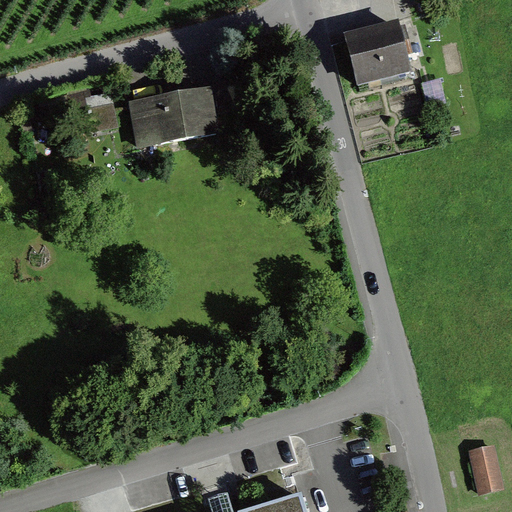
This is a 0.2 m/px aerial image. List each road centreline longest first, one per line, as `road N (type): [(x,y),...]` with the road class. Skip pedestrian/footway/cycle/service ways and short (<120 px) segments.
road 1 (residential): [(407,372),(335,405),(0,485)]
road 2 (residential): [(308,7),(407,372)]
road 3 (residential): [(308,7),(0,90)]
road 4 (residential): [(407,372),(430,511)]
